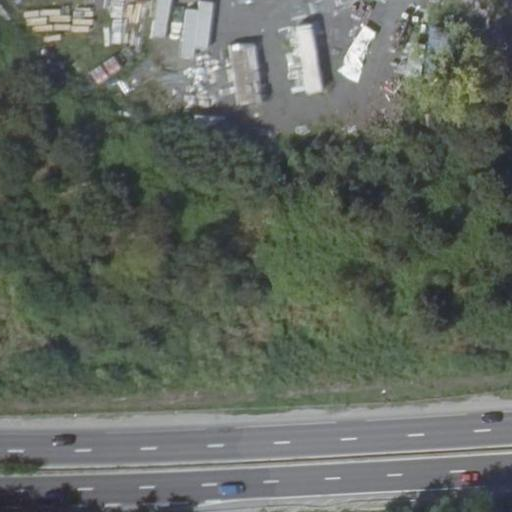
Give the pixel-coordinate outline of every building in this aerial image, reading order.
[(82,0),(83,1),(156,8),(153,45),(192,49),(196,0),(82,0)] [(126,46),(131,16),(105,11),(99,42),(126,46)] [(292,27),(298,95),(314,93),(308,25),(292,27)] [(214,107),(257,105),(255,41),(212,43),(214,107)] [(106,61),(136,64),(138,51),(108,47),(106,61)]
